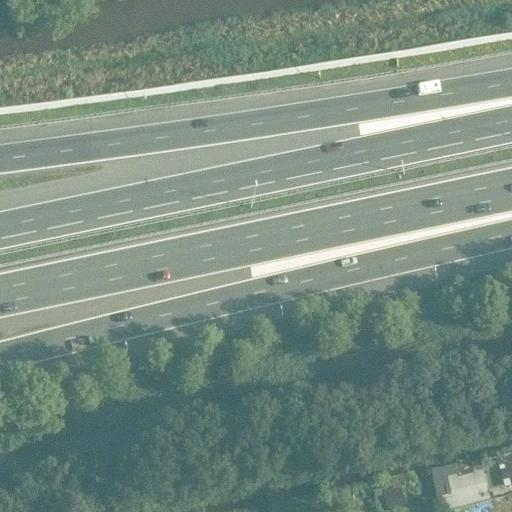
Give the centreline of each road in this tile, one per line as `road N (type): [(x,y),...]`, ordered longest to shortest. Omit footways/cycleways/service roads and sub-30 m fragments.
road 1 (motorway): [(0,358),(511,235)]
road 2 (motorway): [(511,127),(0,232)]
road 3 (motorway): [(0,288),(511,183)]
road 4 (motorway): [(511,98),(357,109),(0,161)]
